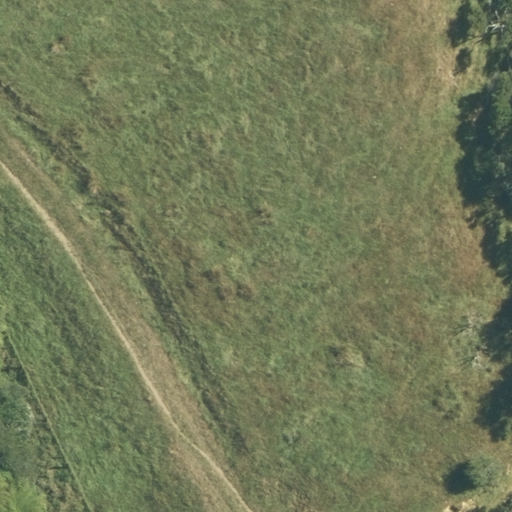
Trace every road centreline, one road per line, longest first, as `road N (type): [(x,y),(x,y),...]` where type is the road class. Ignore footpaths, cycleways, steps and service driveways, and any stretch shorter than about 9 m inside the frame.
road 1 (track): [(0,193),(152,458),(243,511)]
road 2 (track): [(373,511),(498,425),(511,400)]
